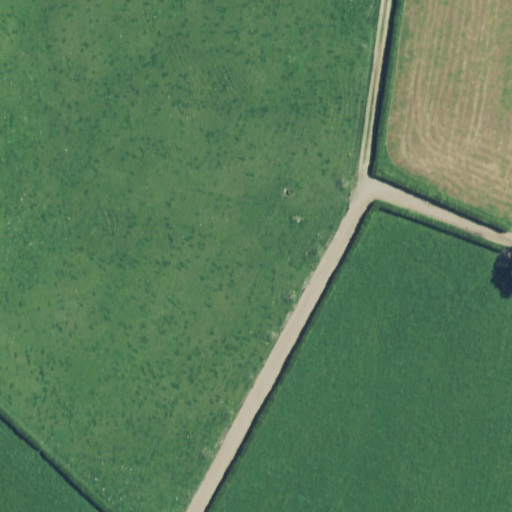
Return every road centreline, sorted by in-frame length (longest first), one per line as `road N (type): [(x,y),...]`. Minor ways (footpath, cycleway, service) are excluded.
road 1 (track): [(389,0),(364,185),(197,511)]
road 2 (track): [(364,185),(511,247)]
